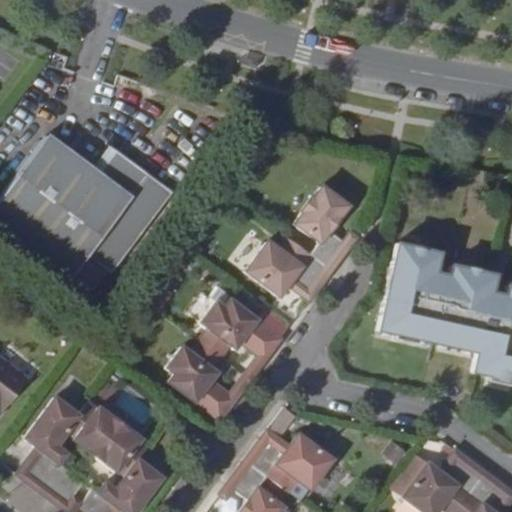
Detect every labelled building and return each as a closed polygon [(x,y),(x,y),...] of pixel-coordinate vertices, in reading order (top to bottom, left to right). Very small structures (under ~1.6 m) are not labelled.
[(109,158),(102,152),(58,118),(0,192),(0,220),(70,274),(89,252),(113,270),(180,180),(126,136),(109,158)] [(293,133),(274,129),(272,139),(291,144),(293,133)] [(119,130),(102,152),(109,158),(126,136),(119,130)] [(319,182),(291,219),(318,239),(309,251),(330,267),(348,244),(340,239),(326,228),(345,202),(319,182)] [(358,230),(351,225),(340,239),(348,244),(358,230)] [(313,290),(330,267),(309,251),(287,235),(278,247),(265,238),(243,268),(277,293),(286,282),(292,274),(313,290)] [(394,240),(374,329),(473,351),(469,370),(511,378),(511,283),(508,283),(504,282),(502,293),(488,290),(490,279),(447,269),(446,273),(432,270),(436,250),(394,240)] [(448,262),(447,269),(490,279),(492,272),(448,262)] [(286,282),(308,298),(313,290),(292,274),(286,282)] [(158,313),(169,293),(155,286),(145,306),(158,313)] [(197,338),(219,354),(228,342),(232,345),(238,338),(243,331),(251,337),(246,343),(257,352),(263,357),(280,335),(228,297),(223,305),(214,298),(198,319),(207,326),(197,338)] [(243,331),(238,338),(246,343),(251,337),(243,331)] [(219,354),(197,338),(189,350),(180,343),(164,364),(172,371),(167,377),(218,417),(234,396),(228,390),(216,382),(212,389),(204,383),(209,377),(215,369),(210,365),(219,354)] [(249,376),(263,357),(257,352),(242,371),(249,376)] [(0,408),(26,374),(0,353),(0,408)] [(242,371),(228,390),(234,396),(249,376),(242,371)] [(216,382),(209,377),(204,383),(212,389),(216,382)] [(45,485),(62,463),(58,459),(65,449),(55,442),(64,430),(78,412),(77,411),(53,394),(23,434),(35,444),(41,448),(25,470),(45,485)] [(64,430),(72,436),(96,403),(88,397),(77,411),(78,412),(64,430)] [(139,435),(96,403),(72,436),(115,468),(139,435)] [(287,442),(265,426),(260,433),(282,450),(287,442)] [(282,450),(260,433),(243,457),(265,472),(286,489),(295,476),(307,485),(330,455),(296,430),(287,442),(282,450)] [(148,442),(139,435),(115,468),(122,473),(136,456),(136,455),(137,456),(148,442)] [(386,443),(378,457),(393,465),(401,451),(386,443)] [(41,448),(35,444),(15,470),(22,474),(25,470),(41,448)] [(461,453),(454,447),(438,469),(445,474),(461,453)] [(451,511),(483,469),(461,453),(445,474),(438,469),(425,459),(399,493),(424,511),(432,511),(439,503),(451,511)] [(137,456),(136,456),(122,473),(113,486),(103,478),(96,488),(91,484),(84,494),(74,507),(71,511),(72,511),(103,511),(111,501),(118,506),(126,511),(131,511),(160,474),(137,456)] [(265,472),(243,457),(225,481),(232,486),(247,497),(235,511),(276,511),(282,504),(256,485),(265,472)] [(62,463),(45,485),(42,489),(63,505),(65,501),(75,488),(82,478),(62,463)] [(506,486),(483,469),(451,511),(495,511),(489,508),(506,486)] [(42,489),(45,485),(25,470),(22,474),(42,489)] [(232,486),(225,481),(215,494),(223,499),(232,486)] [(496,511),(511,491),(511,490),(506,486),(489,508),(495,511),(496,511)] [(84,494),(75,488),(65,501),(63,505),(71,511),(74,507),(84,494)] [(112,511),(118,506),(111,501),(103,511),(112,511)]
